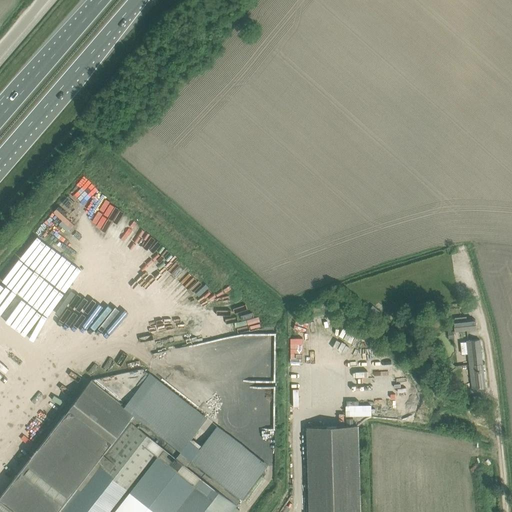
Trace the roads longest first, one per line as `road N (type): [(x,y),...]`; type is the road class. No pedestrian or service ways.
road 1 (unclassified): [(505,511),(485,328),(461,249)]
road 2 (motorway): [(0,159),(137,0)]
road 3 (motorway): [(101,0),(0,117)]
